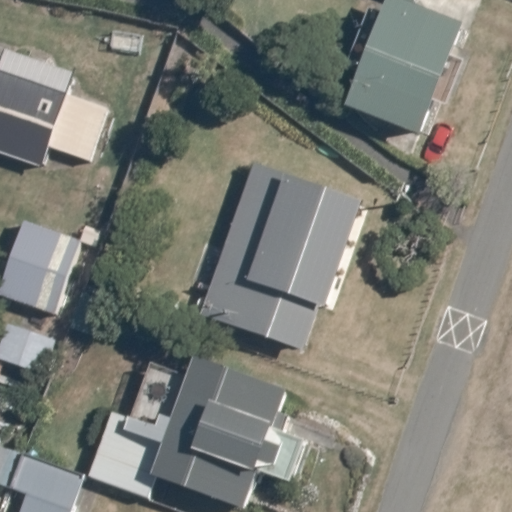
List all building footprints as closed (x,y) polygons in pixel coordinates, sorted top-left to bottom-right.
[(412,0),(381,0),(341,103),(417,132),(460,20),(412,2),(412,0)] [(0,151),(40,165),(47,146),(90,161),(109,105),(67,91),(74,71),(0,46),(0,151)] [(357,199),(252,163),(200,314),(305,350),(357,199)] [(79,241),(19,217),(0,264),(0,291),(50,311),(79,241)] [(51,337),(8,321),(0,342),(0,357),(37,372),(51,337)] [(284,388),(192,354),(169,418),(115,398),(87,476),(141,496),(149,473),(244,508),(257,471),(287,482),(306,431),(272,419),(284,388)] [(70,511),(84,470),(9,445),(0,442),(0,483),(25,492),(18,511),(70,511)]
